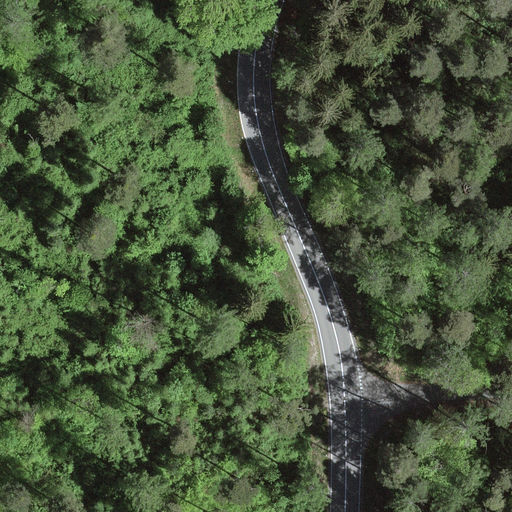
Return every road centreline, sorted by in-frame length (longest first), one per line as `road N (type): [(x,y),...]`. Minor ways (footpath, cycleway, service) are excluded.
road 1 (secondary): [(351,398),(335,306),(268,163),(253,101),(268,0)]
road 2 (unclassified): [(511,397),(351,398)]
